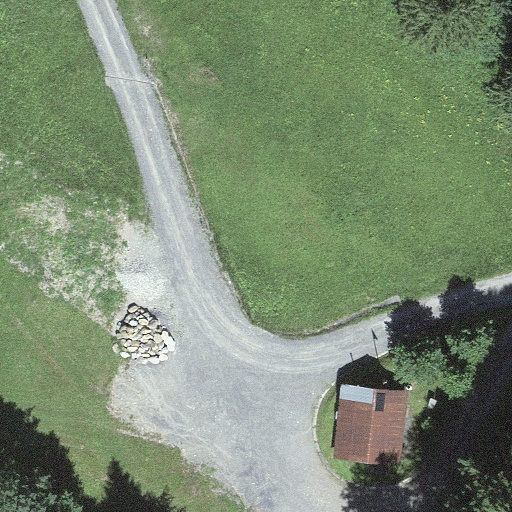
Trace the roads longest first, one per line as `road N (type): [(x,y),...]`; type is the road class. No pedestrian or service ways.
road 1 (track): [(235,357),(177,227),(131,68),(93,0)]
road 2 (track): [(511,293),(406,321),(289,370),(235,357)]
road 3 (track): [(430,511),(511,351)]
road 4 (track): [(289,370),(278,455),(297,511)]
